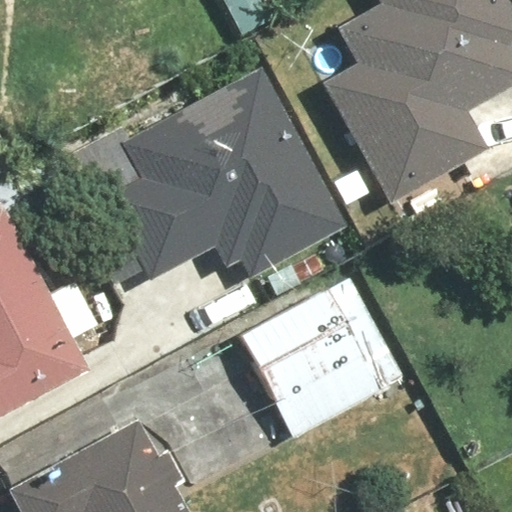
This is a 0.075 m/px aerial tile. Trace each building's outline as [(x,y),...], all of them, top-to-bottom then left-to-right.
[(350,65),(314,85),(383,206),(483,149),(464,117),(511,89),(511,50),(511,17),(502,0),(369,0),(373,6),(330,30),(350,65)] [(137,182),(99,202),(142,283),(206,249),(220,275),(240,265),(248,279),(342,229),(256,66),(115,141),(137,182)] [(0,220),(0,410),(80,366),(64,337),(94,320),(69,276),(40,292),(0,220)] [(347,278),(234,336),(289,442),(401,385),(347,278)] [(240,382),(208,398),(236,453),(267,437),(240,382)] [(198,410),(169,425),(196,478),(225,463),(198,410)] [(136,421),(1,490),(13,511),(183,511),(170,488),(186,479),(168,448),(155,455),(136,421)]
